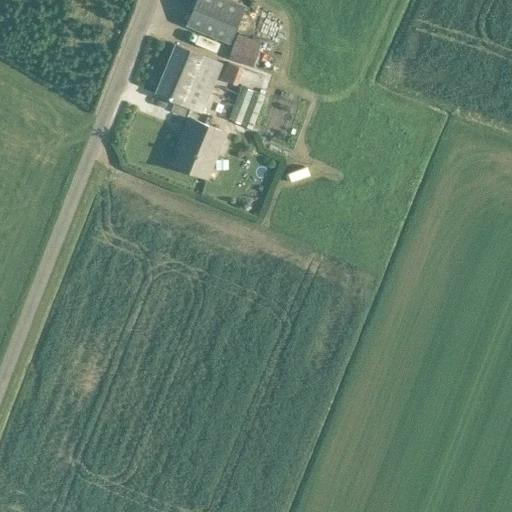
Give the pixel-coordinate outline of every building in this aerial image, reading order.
[(246,5),(232,0),(195,0),(185,24),(230,43),(246,5)] [(260,42),(236,33),(228,57),(252,66),(260,42)] [(222,63),(194,51),(175,43),(155,92),(202,111),(222,63)] [(236,84),(242,67),(226,61),(221,79),(236,84)] [(249,88),(236,122),(261,131),(274,97),(249,88)] [(175,164),(194,171),(207,177),(225,132),(189,117),(182,136),(186,137),(175,164)]
